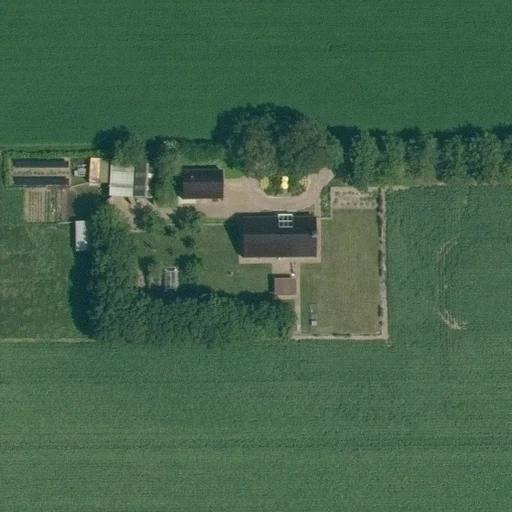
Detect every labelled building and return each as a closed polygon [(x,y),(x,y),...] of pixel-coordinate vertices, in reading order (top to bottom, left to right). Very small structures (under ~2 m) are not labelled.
[(0,170),(20,169),(19,150),(0,150),(0,170)] [(134,173),(108,172),(108,197),(153,198),(154,161),(134,161),(134,173)] [(107,171),(132,171),(132,163),(105,162),(105,164),(85,163),(84,187),(107,187),(107,171)] [(222,173),(182,173),(183,201),(223,201),(222,173)] [(317,262),(316,223),(293,223),(293,221),(279,221),(279,224),(244,224),(244,263),(317,262)] [(273,279),(274,297),(298,295),(297,278),(273,279)]
